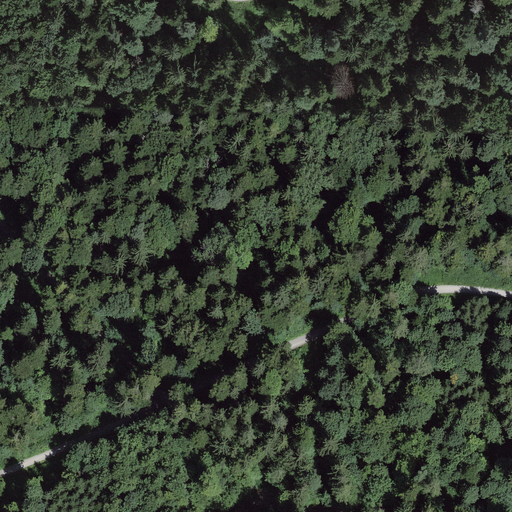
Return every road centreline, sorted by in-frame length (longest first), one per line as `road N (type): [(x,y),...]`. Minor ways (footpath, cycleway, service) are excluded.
road 1 (track): [(166,402),(412,293),(456,288),(511,296)]
road 2 (track): [(0,226),(166,402)]
road 3 (track): [(137,0),(103,66),(74,90),(0,99)]
road 4 (track): [(0,475),(166,402)]
